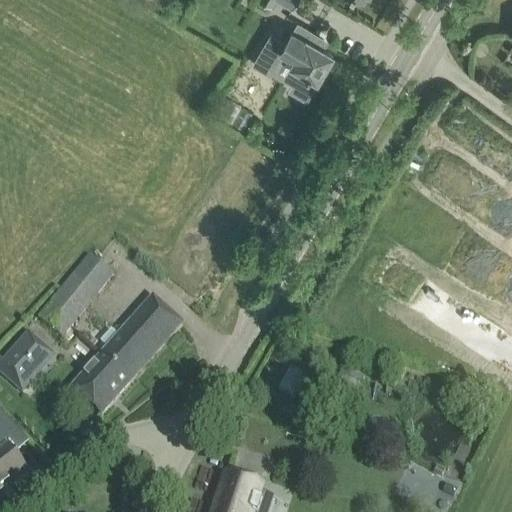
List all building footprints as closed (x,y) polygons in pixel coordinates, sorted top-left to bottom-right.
[(263,0),(273,6),(276,0),(277,0),(291,9),(296,0),(263,0)] [(269,70),(292,84),(289,88),(306,98),(319,77),(322,76),(325,71),(324,68),(333,54),(322,48),(325,44),(323,43),(324,41),(316,35),(316,34),(297,23),(269,70)] [(39,319),(62,338),(113,275),(90,256),(39,319)] [(102,356),(72,390),(101,416),(181,325),(153,300),(119,338),(111,330),(100,343),(108,350),(103,356),(102,356)] [(42,343),(26,331),(0,363),(0,371),(23,389),(32,377),(22,369),(42,343)] [(0,431),(6,439),(16,430),(0,412),(0,431)] [(0,451),(0,492),(26,472),(6,447),(0,451)] [(212,511),(254,511),(263,487),(225,474),(212,511)]
